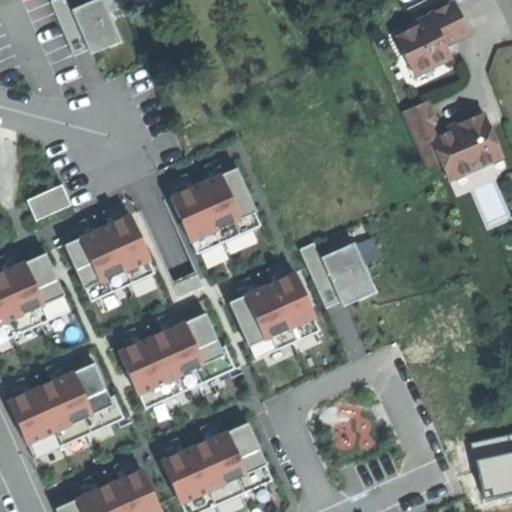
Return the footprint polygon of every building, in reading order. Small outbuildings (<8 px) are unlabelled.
[(71,9),(67,0),(51,0),(50,1),(56,16),(71,9)] [(120,41),(102,0),(92,0),(71,9),(56,16),(73,56),(88,50),(104,43),(106,47),(120,41)] [(441,39),(466,27),(453,0),(452,0),(411,20),(413,25),(394,34),(414,74),(450,57),(441,39)] [(88,50),(90,54),(106,47),(104,43),(88,50)] [(439,131),(426,101),(401,112),(414,141),(430,135),(439,131)] [(502,156),(483,113),(456,125),(458,128),(431,139),(441,161),(449,179),(502,156)] [(414,141),(425,168),(441,161),(431,139),(430,135),(414,141)] [(236,167),(170,197),(179,217),(183,215),(190,230),(186,232),(190,241),(196,254),(261,226),(255,212),(253,207),(245,210),(241,199),(249,196),(236,167)] [(26,200),(35,221),(70,205),(61,185),(26,200)] [(255,212),(256,212),(249,196),(241,199),(245,210),(253,207),(255,212)] [(130,215),(64,244),(73,265),(79,263),(82,269),(77,272),(84,288),(90,302),(155,273),(149,259),(145,250),(141,252),(135,237),(139,235),(130,215)] [(179,217),(189,241),(190,241),(186,232),(190,230),(183,215),(179,217)] [(145,250),(149,259),(150,259),(139,235),(135,237),(141,252),(145,250)] [(375,292),(353,242),(320,257),(305,264),(325,308),(340,302),(356,295),(358,299),(375,292)] [(320,257),(313,243),(299,249),(305,264),(320,257)] [(4,271),(0,272),(0,342),(70,311),(64,297),(60,287),(56,289),(50,274),(54,272),(45,253),(16,266),(20,276),(8,281),(4,271)] [(73,265),(83,289),(84,288),(77,272),(82,269),(79,263),(73,265)] [(60,287),(64,297),(65,297),(54,272),(50,274),(56,289),(60,287)] [(294,272),(228,302),(241,330),(249,327),(254,337),(247,341),(249,346),(255,360),(320,331),(314,317),(309,308),(306,310),(299,295),(304,293),(294,272)] [(314,317),(304,293),(299,295),(306,310),(309,308),(314,317)] [(340,302),(342,306),(358,299),(356,295),(340,302)] [(126,348),(118,352),(126,371),(131,369),(137,384),(134,386),(138,394),(144,409),(235,369),(224,345),(220,347),(219,347),(212,333),(214,332),(205,313),(176,326),(180,336),(168,341),(163,331),(134,344),(126,348)] [(241,330),(248,346),(249,346),(247,341),(254,337),(249,327),(241,330)] [(220,347),(214,332),(212,333),(219,347),(220,347)] [(131,336),(123,340),(126,348),(134,344),(131,336)] [(16,397),(7,401),(16,421),(20,419),(26,434),(23,435),(27,443),(34,459),(124,418),(113,395),(109,396),(107,397),(101,382),(102,382),(94,362),(64,375),(69,386),(57,391),(52,381),(23,394),(16,397)] [(126,371),(137,394),(138,394),(134,386),(137,384),(131,369),(126,371)] [(109,396),(102,382),(101,382),(107,397),(109,396)] [(20,386),(12,390),(16,397),(23,394),(20,386)] [(16,421),(26,443),(27,443),(23,435),(26,434),(20,419),(16,421)] [(206,441),(161,461),(169,480),(173,479),(180,493),(176,495),(183,511),(201,511),(272,480),(265,465),(262,457),(258,458),(252,444),(256,442),(247,422),(218,435),(223,445),(210,451),(206,441)] [(265,465),(266,464),(256,442),(252,444),(258,458),(262,457),(265,465)] [(129,465),(122,469),(125,477),(133,473),(129,465)] [(159,511),(160,511),(156,504),(153,505),(146,491),(151,489),(142,469),(133,473),(125,477),(96,489),(101,500),(88,505),(84,495),(55,508),(56,511),(159,511)] [(169,480),(176,495),(180,493),(173,479),(169,480)] [(160,511),(161,511),(151,489),(146,491),(153,505),(156,504),(160,511)]
